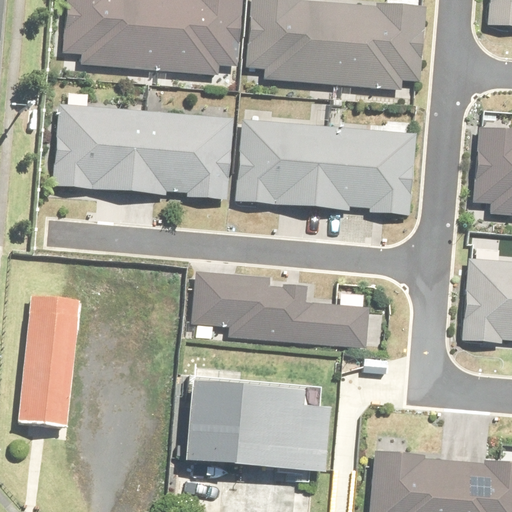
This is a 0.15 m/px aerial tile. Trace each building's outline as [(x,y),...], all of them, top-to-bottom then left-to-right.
[(229,0),(56,0),(52,66),(225,78),(229,0)] [(414,11),(279,0),(239,0),(233,78),(408,91),(414,11)] [(511,0),(494,0),(492,26),(511,28),(511,0)] [(223,126),(47,110),(40,193),(216,209),(223,126)] [(418,143),(235,125),(227,207),(411,225),(418,143)] [(511,129),(481,127),(472,227),(511,230),(511,129)] [(511,258),(476,254),(466,345),(511,349),(511,258)] [(350,361),(356,312),(260,301),(262,286),(189,275),(183,319),(211,323),(208,345),(350,361)] [(78,306),(22,301),(11,430),(67,435),(78,306)] [(304,400),(185,390),(178,469),(297,479),(298,474),(316,475),(320,414),(303,413),(304,400)] [(511,511),(511,467),(373,456),(368,511),(511,511)]
